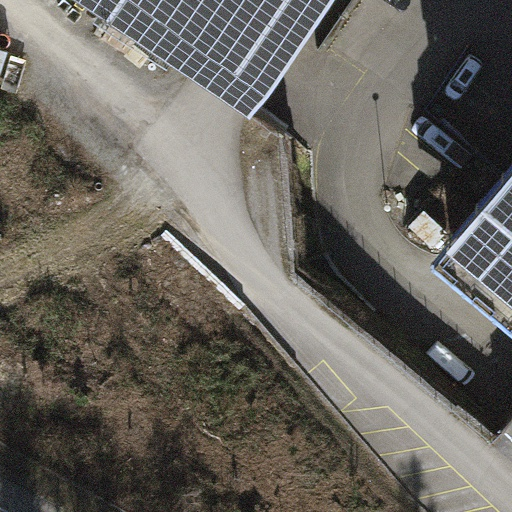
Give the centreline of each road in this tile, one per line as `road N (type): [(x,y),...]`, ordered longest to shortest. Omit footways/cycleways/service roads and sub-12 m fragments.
road 1 (unknown): [(0,0),(122,92),(181,150),(282,301),(511,498)]
road 2 (track): [(0,407),(18,417),(146,421)]
